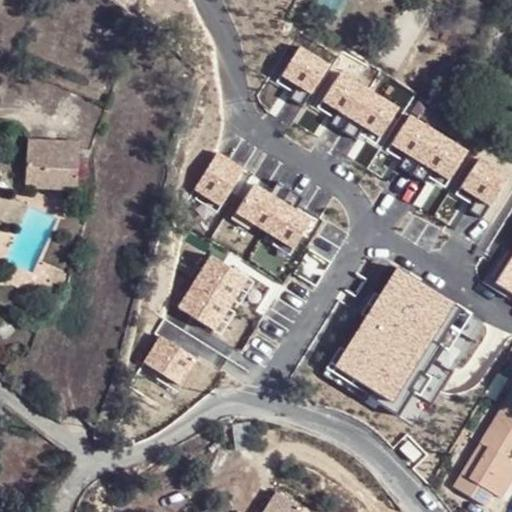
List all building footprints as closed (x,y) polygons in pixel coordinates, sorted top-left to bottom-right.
[(344,0),(323,0),(338,10),(344,0)] [(331,67),(298,47),(279,79),(313,98),(331,67)] [(413,95),(341,52),(331,67),(313,98),(306,110),(377,153),(413,95)] [(466,151),(411,115),(389,145),(448,180),(466,151)] [(18,138),(21,159),(31,162),(32,159),(38,142),(18,138)] [(76,148),(38,142),(32,159),(31,162),(75,170),(76,148)] [(222,207),(243,169),(218,154),(196,192),(222,207)] [(508,171),(478,155),(461,187),(491,203),(508,171)] [(31,162),(21,159),(23,182),(31,162)] [(75,193),(75,170),(31,162),(23,182),(75,193)] [(312,219),(253,184),(234,215),(293,250),(312,219)] [(0,210),(9,191),(0,186),(0,210)] [(0,218),(8,222),(18,195),(9,191),(0,210),(0,218)] [(28,199),(18,195),(8,222),(17,227),(28,199)] [(511,253),(494,280),(511,292),(511,253)] [(254,282),(210,256),(179,308),(221,332),(254,282)] [(456,302),(397,269),(337,365),(394,401),(456,302)] [(195,357),(160,335),(143,360),(179,383),(195,357)] [(511,406),(487,443),(498,450),(480,481),(468,473),(456,492),(492,511),(502,494),(511,499),(511,497),(511,461),(511,460),(511,406)] [(498,450),(487,443),(468,473),(480,481),(498,450)]
